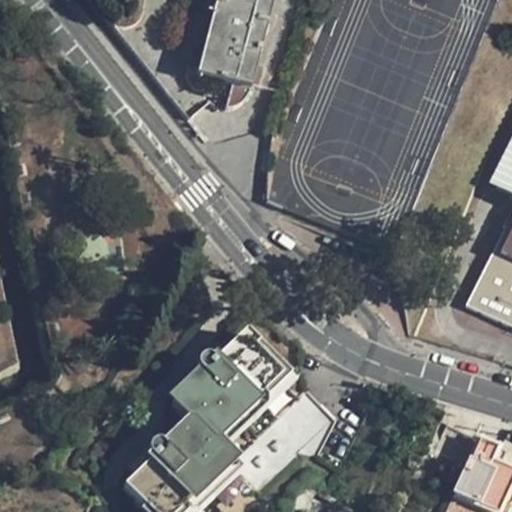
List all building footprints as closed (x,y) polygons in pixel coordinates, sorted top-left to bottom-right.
[(249,95),(272,0),(215,0),(194,80),(249,95)] [(511,112),(497,147),(511,153),(511,167),(510,166),(502,185),(507,187),(451,311),(511,337),(511,112)] [(252,369),(252,358),(234,341),(215,358),(204,369),(196,361),(183,371),(183,376),(189,383),(165,408),(184,427),(159,453),(152,450),(149,451),(140,460),(148,469),(136,480),(123,494),(140,511),(190,511),(230,472),(237,479),(251,491),(289,452),(312,453),(336,404),(297,382),(288,383),(287,382),(214,456),(207,448),(268,385),(252,369)] [(204,369),(215,358),(206,350),(196,361),(204,369)] [(255,360),(252,358),(252,369),(268,385),(207,448),(214,456),(287,382),(277,371),(271,372),(259,361),(255,360)] [(459,471),(474,440),(448,428),(432,457),(459,471)] [(486,511),(498,511),(511,484),(511,473),(491,463),(497,451),(479,442),(454,496),(486,511)] [(148,469),(140,460),(128,472),(136,480),(148,469)] [(190,511),(204,511),(237,479),(230,472),(190,511)] [(304,481),(288,505),(298,511),(301,511),(318,490),(304,481)]
